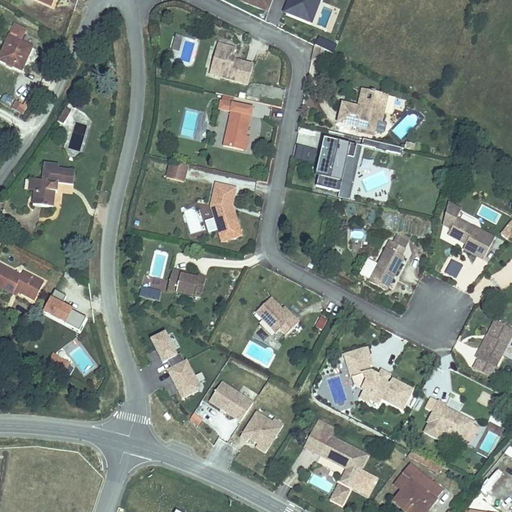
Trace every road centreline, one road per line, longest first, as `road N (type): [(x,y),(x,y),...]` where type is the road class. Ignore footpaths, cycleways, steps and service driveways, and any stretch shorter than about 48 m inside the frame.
road 1 (residential): [(124,439),(133,386),(106,275),(107,230),(135,104),(131,0)]
road 2 (residential): [(0,172),(54,90),(98,0)]
road 3 (tertiary): [(124,439),(202,465),(287,511)]
road 4 (tertiary): [(0,424),(124,439)]
